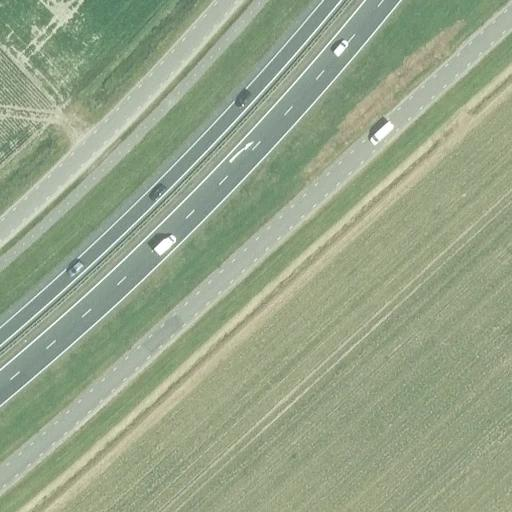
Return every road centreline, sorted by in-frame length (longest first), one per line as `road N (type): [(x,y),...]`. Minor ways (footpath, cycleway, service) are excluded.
road 1 (unclassified): [(0,480),(511,15)]
road 2 (trunk): [(0,388),(227,175),(382,0)]
road 3 (trunk): [(333,0),(159,189),(0,337)]
road 4 (unclassified): [(0,231),(228,0)]
